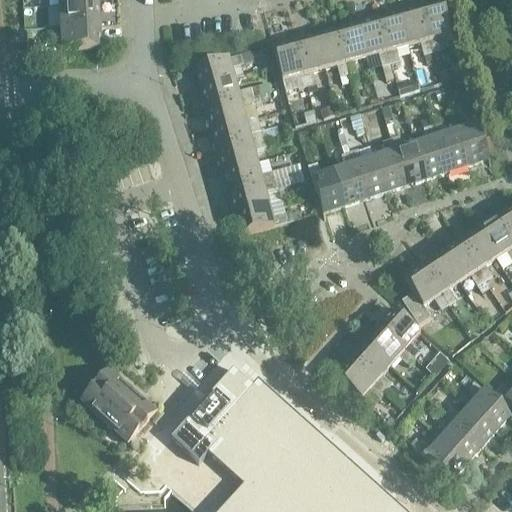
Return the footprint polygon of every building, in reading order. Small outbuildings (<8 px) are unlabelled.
[(97,0),(57,0),(58,8),(98,6),(97,0)] [(441,3),(419,9),(432,56),(440,54),(437,41),(450,38),(441,3)] [(98,6),(58,8),(59,30),(99,28),(98,6)] [(419,9),(398,14),(407,50),(419,47),(423,58),(426,66),(433,64),(431,56),(432,56),(419,9)] [(398,14),(377,20),(390,67),(398,65),(395,53),(407,50),(398,14)] [(390,67),(377,20),(356,26),(366,61),(378,58),(381,70),(390,67)] [(356,26),(335,31),(348,79),(357,77),(353,65),(366,61),(356,26)] [(99,28),(59,30),(61,52),(101,50),(99,28)] [(335,31),(314,37),(324,73),(336,69),(339,81),(348,79),(335,31)] [(314,37),(293,43),(306,90),(315,88),(312,76),(324,73),(314,37)] [(306,90),(293,43),(271,49),(281,84),(294,81),(297,93),(306,90)] [(240,57),(193,70),(198,91),(234,82),(231,70),(252,64),(250,54),(240,57)] [(234,82),(198,91),(204,112),(252,99),(249,91),(237,94),(234,82)] [(399,99),(419,93),(416,83),(396,89),(399,99)] [(252,99),(204,112),(210,133),(245,124),(242,111),(254,108),(252,99)] [(467,130),(455,134),(467,169),(488,162),(473,115),(463,118),(467,130)] [(426,144),(414,147),(425,182),(446,175),(431,129),(428,121),(420,124),(422,132),(426,144)] [(245,124),(210,133),(216,154),(263,141),(261,133),(249,136),(245,124)] [(440,126),(431,129),(446,175),(467,169),(455,134),(443,138),(440,126)] [(398,140),(390,142),(405,189),(425,182),(414,147),(402,151),(398,140)] [(263,141),(216,154),(221,175),(257,165),(254,153),(265,150),(263,141)] [(385,157),(373,161),(384,196),(405,189),(390,142),(381,145),(385,157)] [(357,153),(348,156),(364,202),(384,196),(373,161),(361,165),(357,153)] [(344,171),(332,175),(343,209),(364,202),(348,156),(340,158),(344,171)] [(260,178),(257,165),(221,175),(227,196),(280,182),(287,180),(284,171),(260,178)] [(316,166),(306,170),(322,216),(343,209),(332,175),(320,178),(316,166)] [(280,182),(227,196),(233,217),(268,207),(265,195),(283,190),(280,182)] [(268,207),(233,217),(239,239),(286,226),(283,216),(271,219),(268,207)] [(511,208),(493,220),(511,248),(511,208)] [(511,248),(493,220),(475,232),(495,263),(506,256),(511,265),(511,248)] [(495,263),(475,232),(457,244),(484,285),(491,280),(485,269),(495,263)] [(484,285),(457,244),(439,256),(459,286),(469,279),(481,296),(488,292),(484,285)] [(459,286),(439,256),(421,268),(447,309),(455,303),(449,293),(459,286)] [(447,309),(421,268),(402,280),(413,296),(401,304),(417,330),(430,321),(423,310),(433,303),(440,313),(447,309)] [(419,338),(392,313),(377,330),(414,363),(420,356),(410,348),(419,338)] [(414,363),(377,330),(363,346),(390,370),(398,361),(413,374),(419,368),(414,363)] [(390,370),(363,346),(348,362),(389,398),(395,392),(391,388),(381,380),(390,370)] [(389,398),(348,362),(333,379),(360,403),(369,393),(379,402),(384,395),(388,399),(389,398)] [(232,373),(170,442),(198,467),(207,457),(243,489),(222,511),(400,511),(301,423),(257,383),(251,389),(249,388),(235,375),(232,373)] [(510,419),(474,386),(459,373),(455,383),(467,393),(476,402),(468,411),(495,436),(510,419)] [(81,405),(126,445),(153,415),(108,375),(81,405)] [(511,394),(510,397),(501,389),(494,396),(511,412),(511,394)] [(450,412),(444,419),(480,452),(495,436),(468,411),(459,421),(450,412)] [(480,452),(444,419),(438,426),(447,434),(439,443),(466,468),(480,452)] [(421,445),(414,452),(451,485),(466,468),(439,443),(430,453),(421,445)]
